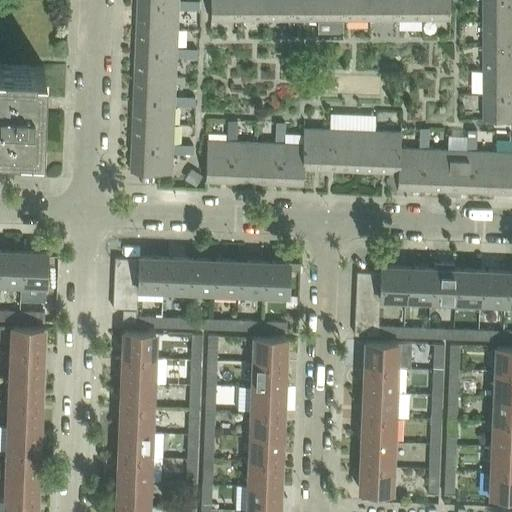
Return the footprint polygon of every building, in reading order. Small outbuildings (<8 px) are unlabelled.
[(211,0),(211,18),(238,18),(238,0),(211,0)] [(264,0),(238,0),(238,18),(265,18),(264,0)] [(264,0),(265,18),(291,18),(291,0),(264,0)] [(317,0),(291,0),(291,18),(317,18),(317,0)] [(317,0),(317,18),(344,18),(343,0),(317,0)] [(370,0),(343,0),(344,18),(370,18),(370,0)] [(370,0),(370,18),(397,18),(396,0),(370,0)] [(423,0),(396,0),(397,18),(423,18),(423,0)] [(450,18),(450,0),(423,0),(423,18),(450,18)] [(511,0),(483,0),(484,21),(511,20),(511,0)] [(138,2),(137,26),(178,27),(178,9),(179,3),(138,2)] [(511,20),(484,21),(484,45),(511,44),(511,20)] [(137,26),(136,50),(177,51),(177,47),(178,27),(137,26)] [(511,44),(484,45),(484,69),(511,69),(511,44)] [(136,50),(135,74),(176,75),(176,57),(177,51),(136,50)] [(0,141),(17,142),(17,144),(40,145),(43,64),(1,62),(1,60),(0,60),(0,141)] [(318,67),(307,67),(307,77),(318,77),(318,67)] [(511,69),(484,69),(484,93),(511,93),(511,69)] [(135,74),(134,98),(175,99),(175,95),(176,75),(135,74)] [(511,93),(484,93),(484,118),(511,117),(511,93)] [(134,98),(133,122),(174,123),(175,105),(175,99),(134,98)] [(133,122),(132,146),(173,147),(173,143),(174,123),(133,122)] [(315,168),(335,169),(337,128),(304,127),(303,142),(302,183),(307,184),(315,176),(315,168)] [(335,169),(367,170),(369,129),(337,128),(335,169)] [(394,187),(399,187),(401,147),(401,131),(369,129),(367,170),(387,171),(387,179),(394,187)] [(206,179),(230,180),(232,140),(227,139),(208,139),(206,179)] [(230,180),(255,181),(256,141),(237,140),(232,140),(230,180)] [(255,181),(279,182),(280,142),(275,141),(256,141),(255,181)] [(279,182),(302,183),(303,142),(285,142),(280,142),(279,182)] [(173,147),(132,146),(131,170),(172,172),(173,153),(173,147)] [(399,187),(422,188),(424,148),(419,147),(401,147),(399,187)] [(422,188),(446,189),(448,149),(429,148),(424,148),(422,188)] [(446,189),(470,190),(472,149),(466,149),(448,149),(446,189)] [(470,190),(494,191),(496,150),(476,150),(472,149),(470,190)] [(494,191),(511,191),(511,151),(496,150),(494,191)] [(193,169),(187,178),(196,184),(202,175),(193,169)] [(0,249),(0,281),(21,282),(22,250),(0,249)] [(21,282),(20,296),(45,297),(46,283),(47,257),(47,251),(22,250),(22,257),(21,282)] [(139,270),(138,283),(138,287),(163,288),(165,256),(140,255),(139,258),(139,270)] [(165,256),(163,288),(188,289),(189,257),(165,256)] [(114,257),(114,269),(139,270),(139,258),(114,257)] [(189,257),(188,289),(213,290),(214,258),(189,257)] [(214,258),(213,290),(237,291),(239,259),(214,258)] [(239,259),(237,291),(262,292),(263,260),(239,259)] [(263,260),(262,292),(287,293),(289,262),(263,260)] [(431,267),(430,299),(455,300),(456,268),(454,268),(454,262),(441,262),(441,268),(431,267)] [(380,272),(380,285),(380,297),(405,298),(406,266),(381,265),(380,272)] [(431,267),(406,266),(405,298),(430,299),(431,267)] [(481,269),(456,268),(455,300),(479,301),(481,269)] [(114,269),(113,281),(138,283),(139,270),(114,269)] [(505,270),(481,269),(479,301),(504,302),(505,270)] [(355,271),(355,284),(380,285),(380,272),(355,271)] [(113,281),(113,294),(137,295),(137,286),(138,287),(138,283),(113,281)] [(355,284),(354,296),(380,297),(380,285),(355,284)] [(112,306),(122,306),(136,307),(137,295),(113,294),(112,306)] [(354,296),(354,309),(379,310),(380,297),(354,296)] [(122,319),(136,320),(136,315),(136,307),(122,306),(122,319)] [(0,308),(0,319),(10,320),(10,309),(0,308)] [(354,309),(353,321),(379,322),(379,310),(354,309)] [(28,320),(44,320),(44,311),(28,310),(28,320)] [(136,321),(136,325),(151,325),(162,326),(162,316),(136,315),(136,320),(136,321)] [(170,326),(186,327),(187,316),(170,316),(170,326)] [(187,316),(186,327),(203,327),(203,317),(187,316)] [(219,328),(236,329),(236,319),(220,318),(219,328)] [(236,319),(236,329),(252,329),(252,319),(236,319)] [(269,330),(285,330),(286,321),(270,320),(269,330)] [(379,322),(353,321),(353,334),(378,335),(379,324),(379,322)] [(379,324),(378,335),(397,335),(397,325),(379,324)] [(12,325),(11,350),(43,352),(44,326),(12,325)] [(414,336),(428,337),(429,326),(415,326),(414,336)] [(429,326),(428,337),(445,338),(446,327),(429,326)] [(464,338),(478,339),(478,328),(464,327),(464,338)] [(478,328),(478,339),(495,340),(495,329),(478,328)] [(511,329),(503,329),(503,339),(511,339),(511,329)] [(124,330),(123,356),(154,357),(155,331),(124,330)] [(192,333),(191,358),(200,359),(201,359),(202,334),(201,334),(192,333)] [(208,334),(208,350),(217,350),(218,334),(209,334),(208,334)] [(254,335),(253,361),(284,362),(285,337),(254,335)] [(366,340),(365,365),(396,366),(410,367),(411,341),(366,340)] [(435,342),(434,358),(435,358),(444,359),(444,343),(435,342)] [(450,344),(449,359),(459,360),(460,344),(450,343),(450,344)] [(511,345),(496,345),(495,371),(511,371),(511,345)] [(11,350),(10,375),(42,376),(43,352),(11,350)] [(123,356),(122,380),(153,382),(154,357),(123,356)] [(253,361),(252,385),(283,387),(284,362),(253,361)] [(365,365),(364,390),(395,391),(396,366),(365,365)] [(191,368),(190,383),(200,383),(201,368),(191,368)] [(207,368),(206,383),(216,384),(217,369),(207,368)] [(511,371),(495,371),(494,395),(511,395),(511,371)] [(10,375),(9,400),(41,401),(42,376),(10,375)] [(433,376),(432,393),(442,393),(443,377),(434,376),(433,376)] [(449,377),(448,393),(458,394),(459,378),(449,377)] [(122,380),(121,405),(152,406),(153,382),(122,380)] [(190,383),(189,398),(199,398),(200,383),(190,383)] [(206,383),(206,399),(215,399),(216,384),(206,383)] [(252,385),(251,410),(282,411),(283,387),(252,385)] [(364,390),(363,415),(394,416),(409,416),(410,391),(395,391),(364,390)] [(432,393),(432,408),(441,408),(442,393),(432,393)] [(448,393),(447,409),(457,409),(458,394),(448,393)] [(511,395),(494,395),(493,420),(511,420),(511,395)] [(9,400),(8,425),(40,426),(41,401),(9,400)] [(121,405),(120,430),(151,431),(152,406),(121,405)] [(251,410),(250,435),(281,436),(282,411),(251,410)] [(363,415),(362,439),(393,440),(394,416),(363,415)] [(189,418),(188,432),(198,433),(199,418),(189,418)] [(205,418),(204,433),(214,433),(215,418),(205,418)] [(511,420),(493,420),(492,445),(511,445),(511,420)] [(8,425),(7,450),(39,451),(40,426),(8,425)] [(431,427),(430,442),(440,442),(441,427),(431,427)] [(447,427),(446,442),(456,443),(457,428),(447,427)] [(120,430),(119,455),(150,456),(151,431),(120,430)] [(188,432),(188,447),(197,448),(198,433),(188,432)] [(204,433),(204,448),(213,448),(214,433),(204,433)] [(250,435),(249,460),(280,461),(281,436),(250,435)] [(362,439),(361,464),(392,465),(393,440),(362,439)] [(430,442),(430,457),(431,457),(439,457),(440,442),(430,442)] [(446,442),(445,457),(455,458),(456,443),(446,442)] [(511,445),(492,445),(491,470),(511,470),(511,445)] [(7,450),(6,474),(38,476),(39,451),(7,450)] [(119,455),(118,479),(149,481),(150,456),(119,455)] [(249,460),(248,485),(279,486),(280,461),(249,460)] [(392,465),(361,464),(360,489),(392,490),(392,465)] [(187,467),(186,482),(196,482),(197,467),(187,467)] [(203,468),(202,483),(212,483),(213,468),(203,468)] [(511,470),(491,470),(490,495),(511,495),(511,470)] [(6,474),(5,499),(37,501),(38,476),(6,474)] [(428,492),(438,492),(439,477),(429,477),(428,492)] [(444,493),(453,493),(454,478),(445,477),(444,493)] [(118,479),(117,504),(148,505),(149,481),(118,479)] [(186,482),(186,497),(195,497),(196,482),(186,482)] [(202,483),(202,498),(212,498),(212,483),(202,483)] [(248,485),(247,509),(279,511),(279,486),(248,485)] [(36,511),(37,501),(5,499),(4,511),(36,511)]
